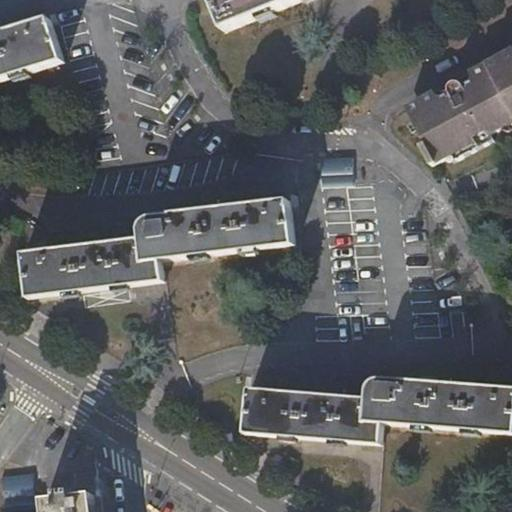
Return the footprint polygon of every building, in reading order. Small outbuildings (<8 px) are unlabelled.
[(261,21),(269,18),(248,0),(233,0),(259,22),(261,21)] [(248,0),(269,18),(276,15),(306,3),(308,2),(312,0),(248,0)] [(0,84),(64,64),(52,23),(0,39),(0,84)] [(511,55),(487,69),(472,77),(474,84),(465,89),(464,88),(463,87),(462,86),(461,86),(460,85),(458,85),(457,86),(455,86),(454,87),(453,88),(452,89),(451,90),(451,91),(450,92),(450,93),(450,94),(451,96),(451,97),(442,101),(438,96),(416,107),(408,112),(412,121),(415,126),(420,135),(427,148),(423,150),(434,170),(452,160),(455,165),(495,144),(492,138),(504,132),(511,127),(511,55)] [(472,77),(455,86),(457,86),(458,85),(460,85),(461,86),(462,86),(463,87),(464,88),(465,89),(474,84),(472,77)] [(453,88),(438,96),(442,101),(451,97),(451,96),(450,94),(450,93),(450,92),(451,91),(451,90),(452,89),(453,88)] [(415,137),(420,135),(415,126),(410,129),(415,137)] [(145,225),(144,227),(142,229),(141,232),(141,235),(142,243),(24,258),(28,303),(147,290),(165,288),(163,266),(296,249),(291,203),(157,220),(151,221),(148,223),(145,225)] [(511,392),(386,382),(381,382),(378,383),(376,384),(374,386),(372,388),(371,391),(370,395),(370,403),(251,394),(247,439),(316,445),(368,450),(384,451),(387,430),(511,439),(511,392)] [(60,497),(60,501),(46,503),(46,511),(95,511),(94,497),(75,499),(76,494),(60,497)]
